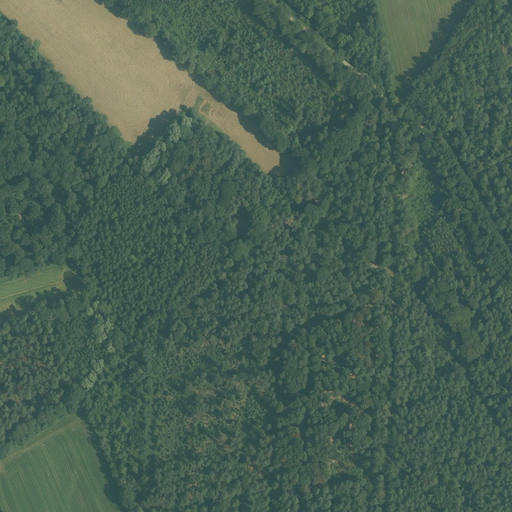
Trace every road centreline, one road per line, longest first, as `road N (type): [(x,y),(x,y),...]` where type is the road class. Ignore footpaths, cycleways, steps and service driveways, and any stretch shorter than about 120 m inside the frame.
road 1 (track): [(385,511),(393,115)]
road 2 (track): [(269,0),(376,89),(397,120),(436,140),(453,135),(511,62)]
